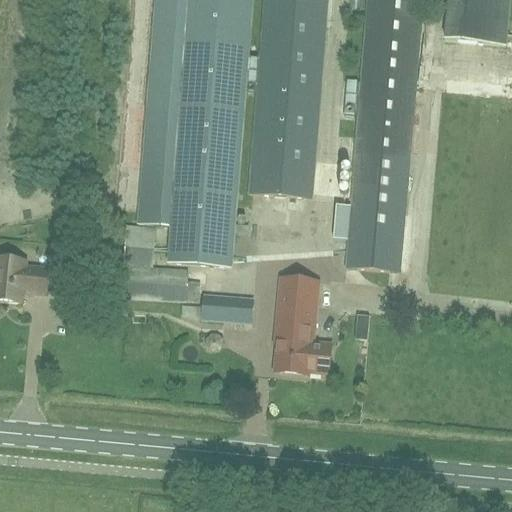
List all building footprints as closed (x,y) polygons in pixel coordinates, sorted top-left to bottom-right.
[(250,0),(153,0),(137,227),(170,230),(167,267),(230,271),(250,0)] [(263,0),(248,197),(311,202),(326,0),(263,0)] [(367,0),(350,210),(335,209),(333,243),(347,244),(345,272),(400,276),(422,0),(367,0)] [(505,50),(509,0),(448,0),(444,44),(505,50)] [(354,31),(354,13),(338,13),(338,31),(354,31)] [(432,295),(484,297),(492,97),(441,94),(432,295)] [(188,285),(189,274),(151,272),(154,229),(128,227),(122,303),(187,307),(186,305),(199,306),(201,286),(188,285)] [(46,299),(49,272),(25,270),(26,264),(0,261),(0,304),(22,307),(23,296),(46,299)] [(332,347),(312,345),(319,285),(280,281),(273,349),(278,349),(275,375),(307,379),(307,376),(329,379),(332,347)] [(201,325),(223,326),(252,328),(254,303),(203,299),(201,325)] [(358,314),(356,339),(369,340),(371,316),(358,314)]
